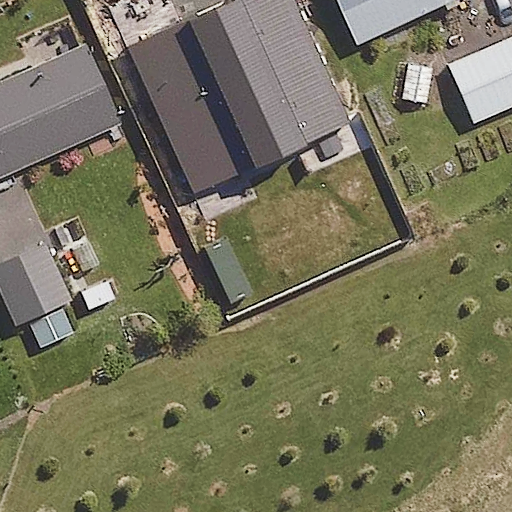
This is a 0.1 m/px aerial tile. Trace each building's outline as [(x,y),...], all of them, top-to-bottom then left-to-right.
[(337,0),(356,42),(451,0),(337,0)] [(511,104),(511,38),(450,65),(474,120),(511,104)] [(0,175),(120,124),(86,46),(0,83),(0,175)] [(436,63),(405,60),(401,105),(432,108),(436,63)] [(82,329),(46,242),(0,261),(0,288),(14,323),(28,318),(40,347),(82,329)]
